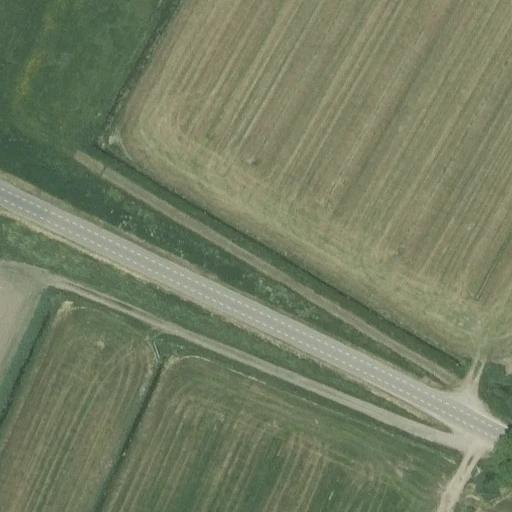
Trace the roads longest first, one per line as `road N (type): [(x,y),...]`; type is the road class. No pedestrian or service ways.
road 1 (track): [(9,267),(454,447),(473,420),(469,390),(83,162),(85,145)]
road 2 (unclassified): [(511,440),(0,194)]
